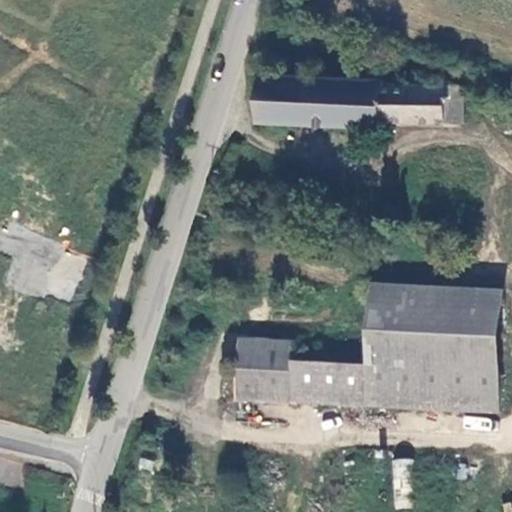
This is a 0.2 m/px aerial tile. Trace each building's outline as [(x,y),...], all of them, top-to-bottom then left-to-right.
[(465,124),(466,85),(265,74),(262,120),(385,125),(385,119),(465,124)] [(475,151),(422,152),(423,227),(460,226),(459,191),(476,190),(475,151)] [(499,254),(511,254),(511,201),(500,202),(499,254)] [(370,366),(369,406),(412,409),(416,332),(416,301),(372,300),(370,366)] [(505,306),(416,301),(416,332),(503,335),(505,306)] [(499,414),(503,335),(416,332),(412,409),(499,414)] [(295,402),(295,363),(296,343),(240,340),(237,398),(295,402)] [(370,366),(295,363),(295,402),(369,406),(370,366)] [(413,459),(394,459),(393,508),(412,508),(413,459)]
